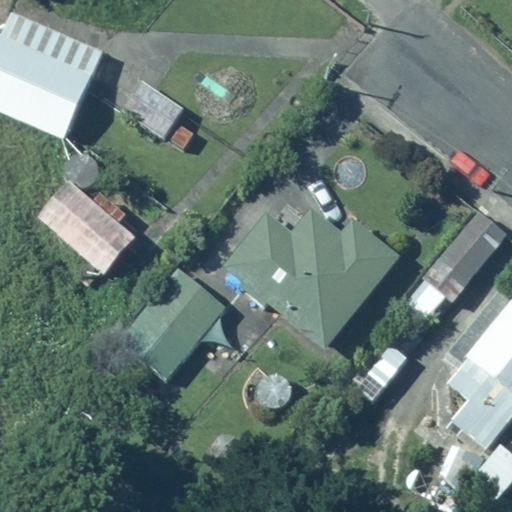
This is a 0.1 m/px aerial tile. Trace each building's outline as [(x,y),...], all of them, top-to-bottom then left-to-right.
[(61,20),(10,0),(0,0),(0,74),(34,88),(61,20)] [(144,82),(122,114),(165,143),(167,140),(183,152),(197,132),(179,119),(185,111),(144,82)] [(113,189),(42,127),(5,170),(76,231),(113,189)] [(264,221),(223,276),(329,353),(397,261),(353,228),(342,243),(312,220),(295,244),(264,221)] [(452,305),(499,246),(470,222),(422,281),(452,305)] [(123,353),(166,383),(222,301),(179,271),(123,353)] [(452,425),(487,454),(511,424),(511,306),(506,314),(491,302),(440,363),(456,376),(445,390),(466,407),(452,425)] [(511,435),(465,491),(488,511),(511,482),(511,435)]
